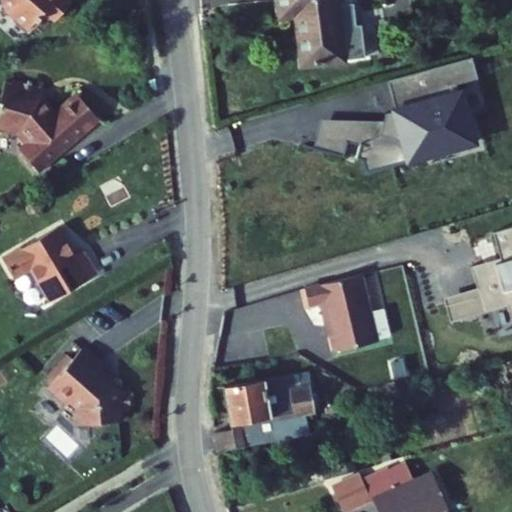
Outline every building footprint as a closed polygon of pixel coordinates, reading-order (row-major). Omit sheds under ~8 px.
[(8,0),(11,8),(34,27),(50,9),(60,18),(76,0),(75,0),(8,0)] [(327,0),(270,0),(272,13),(288,11),(293,61),(334,56),(355,54),(351,22),(346,22),(343,0),(341,0),(327,2),(327,0)] [(472,60),(450,66),(456,89),(479,82),(472,60)] [(399,111),(458,94),(456,89),(450,66),(391,83),(399,111)] [(102,115),(80,93),(61,111),(47,106),(50,98),(19,86),(14,98),(8,96),(0,117),(0,123),(2,126),(25,131),(37,145),(31,150),(31,156),(43,170),(67,147),(69,150),(81,139),(79,137),(102,115)] [(408,164),(409,167),(480,147),(464,92),(458,94),(399,111),(394,112),(394,114),(408,164)] [(368,176),(408,164),(394,114),(387,116),(385,124),(382,138),(363,146),(358,161),(363,163),(368,176)] [(348,142),(363,146),(382,138),(385,124),(322,121),(314,150),(343,158),(348,142)] [(59,287),(62,294),(109,267),(94,242),(85,247),(70,219),(14,251),(25,271),(28,270),(39,289),(46,291),(47,294),(59,287)] [(511,225),(495,231),(503,256),(473,265),(479,284),(445,295),(452,320),(487,310),(508,304),(510,310),(511,315),(511,225)] [(361,267),(311,278),(315,295),(330,292),(341,341),(377,333),(361,267)] [(94,339),(81,353),(78,350),(61,368),(68,374),(66,376),(67,383),(76,391),(83,391),(85,388),(93,395),(93,407),(100,412),(132,410),(131,401),(143,401),(141,379),(130,380),(130,377),(112,362),(116,357),(116,356),(117,356),(117,355),(116,354),(116,353),(115,352),(98,339),(98,338),(97,338),(96,338),(95,338),(94,338),(94,339)] [(231,377),(238,414),(275,407),(276,412),(322,403),(316,374),(271,383),(268,369),(231,377)] [(220,421),(224,441),(249,437),(246,416),(220,421)] [(350,506),(379,496),(419,480),(413,464),(397,471),(395,465),(371,474),(369,468),(339,479),(350,506)] [(443,511),(449,510),(435,474),(419,480),(379,496),(385,511),(443,511)]
